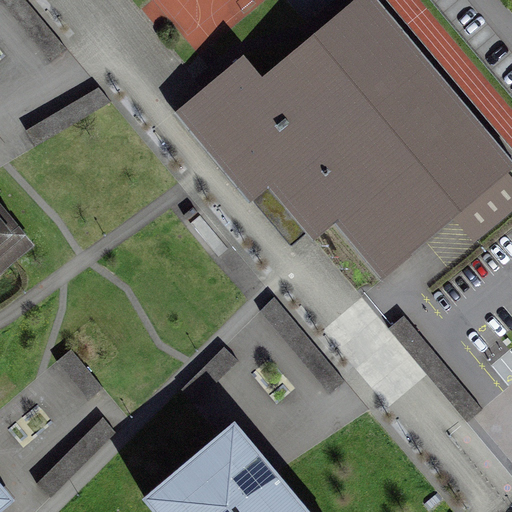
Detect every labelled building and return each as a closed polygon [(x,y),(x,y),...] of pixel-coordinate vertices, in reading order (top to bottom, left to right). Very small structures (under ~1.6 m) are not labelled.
[(68,49),(25,0),(0,0),(0,3),(51,63),(68,49)] [(243,58),(174,116),(248,207),(253,203),(291,246),(307,235),(314,244),(333,228),(382,284),(453,221),(475,244),(511,214),(511,175),(510,173),(511,170),(511,164),(375,0),(357,0),(262,80),(243,58)] [(110,103),(99,87),(26,132),(36,148),(110,103)] [(0,278),(36,247),(0,204),(0,278)] [(345,380),(275,299),(259,313),(329,394),(345,380)] [(484,410),(404,316),(388,330),(467,424),(484,410)] [(238,363),(224,349),(180,390),(194,404),(238,363)] [(104,389),(71,351),(56,364),(89,402),(104,389)] [(214,421),(239,397),(223,381),(198,405),(214,421)] [(116,433),(102,419),(36,485),(50,499),(116,433)] [(310,511),(235,423),(143,500),(153,511),(310,511)] [(0,482),(0,511),(2,511),(16,502),(0,482)]
